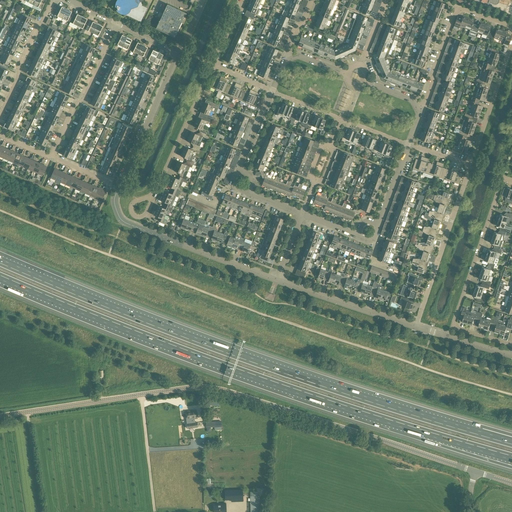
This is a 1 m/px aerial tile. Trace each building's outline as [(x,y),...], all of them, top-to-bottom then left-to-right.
[(35,0),(33,5),(41,9),(45,2),(42,0),(41,0),(35,0)] [(116,5),(115,7),(116,10),(118,12),(119,13),(120,13),(122,14),(123,14),(124,14),(126,14),(126,15),(127,15),(141,22),(147,8),(142,6),(142,5),(141,2),(143,1),(142,0),(117,0),(117,2),(116,3),(116,5)] [(250,0),(248,5),(258,9),(260,4),(250,0)] [(399,0),(398,5),(406,8),(409,9),(411,4),(408,3),(399,0)] [(290,2),(288,7),(297,10),(299,6),(290,2)] [(324,3),(323,6),(332,10),(334,5),(326,2),(325,4),(324,3)] [(364,2),(362,7),(371,10),(372,6),(364,2)] [(158,13),(156,17),(161,19),(156,29),(175,38),(187,13),(168,4),(163,15),(158,13)] [(247,10),(245,13),(254,17),(256,14),(258,15),(260,10),(258,9),(248,5),(246,10),(247,10)] [(398,5),(396,9),(404,13),(406,8),(398,5)] [(283,10),(286,12),(295,15),(297,10),(288,7),(286,6),(283,10)] [(323,6),(322,9),(323,9),(322,11),(330,15),(332,16),(334,11),(332,10),(323,6)] [(360,6),(358,11),(369,15),(371,10),(362,7),(360,6)] [(55,15),(54,16),(56,16),(62,19),(67,9),(62,7),(61,9),(58,8),(54,15),(55,15)] [(67,9),(62,19),(70,22),(73,15),(71,14),(72,11),(67,9)] [(396,9),(394,14),(402,17),(404,13),(396,9)] [(430,10),(428,15),(431,16),(439,19),(441,14),(433,11),(430,10)] [(320,13),(319,16),(328,20),(330,15),(322,11),(321,14),(320,13)] [(286,12),(285,16),(284,16),(289,18),(293,20),(295,15),(286,12)] [(244,15),(241,21),(251,25),(254,17),(245,13),(244,16),(244,15)] [(22,14),(19,19),(29,24),(30,21),(30,22),(32,19),(22,14)] [(73,15),(70,22),(78,26),(82,16),(77,14),(76,17),(73,15)] [(357,14),(355,19),(366,23),(368,18),(357,14)] [(394,14),(392,19),(400,22),(402,17),(394,14)] [(281,15),(279,19),(287,23),(289,18),(284,16),(285,16),(281,15)] [(82,16),(78,26),(83,28),(81,32),(84,33),(86,30),(89,23),(86,21),(87,19),(82,16)] [(319,16),(318,19),(318,21),(326,25),(328,20),(319,16)] [(456,20),(453,28),(458,30),(460,26),(465,28),(468,18),(463,16),(461,21),(456,20)] [(468,18),(465,28),(470,30),(468,36),(471,37),(475,26),(472,25),(474,20),(468,18)] [(19,19),(17,24),(26,28),(29,24),(19,19)] [(285,28),(287,23),(279,19),(277,24),(285,28)] [(355,19),(353,24),(364,28),(366,23),(355,19)] [(392,19),(390,24),(401,28),(403,23),(400,22),(392,19)] [(241,21),(239,26),(249,30),(251,25),(241,21)] [(316,23),(315,26),(324,30),(326,25),(318,21),(317,24),(316,23)] [(89,23),(86,30),(93,33),(98,24),(93,22),(92,24),(89,23)] [(471,37),(470,40),(473,41),(474,38),(475,38),(477,32),(482,34),(485,24),(480,22),(478,27),(475,26),(471,37)] [(17,24),(15,28),(24,33),(26,28),(17,24)] [(98,24),(93,33),(101,37),(105,30),(102,29),(103,26),(98,24)] [(277,24),(275,29),(283,32),(285,28),(277,24)] [(353,24),(351,29),(362,33),(364,28),(353,24)] [(485,24),(482,34),(487,36),(486,38),(490,39),(492,32),(489,31),(491,26),(485,24)] [(239,26),(237,31),(246,35),(249,30),(239,26)] [(387,26),(385,31),(396,35),(398,30),(387,26)] [(48,30),(47,32),(56,37),(59,32),(49,27),(47,30),(48,30)] [(15,28),(13,33),(22,37),(24,33),(15,28)] [(492,32),(490,39),(493,40),(494,38),(499,40),(502,30),(497,28),(495,33),(492,32)] [(275,29),(273,34),(281,37),(283,32),(275,29)] [(351,29),(349,33),(360,38),(362,33),(351,29)] [(502,30),(499,40),(504,42),(503,44),(508,46),(511,36),(507,35),(508,32),(502,30)] [(237,31),(235,36),(244,40),(246,35),(237,31)] [(385,31),(383,36),(394,40),(396,35),(385,31)] [(47,32),(45,37),(54,41),(56,37),(47,32)] [(13,33),(10,37),(20,42),(22,37),(13,33)] [(349,33),(348,38),(350,39),(358,42),(360,38),(349,33)] [(273,34),(271,38),(279,42),(281,37),(273,34)] [(118,36),(115,43),(123,47),(127,37),(122,35),(121,37),(118,36)] [(301,37),(297,46),(301,47),(302,47),(303,47),(307,37),(306,36),(305,38),(302,37),(302,35),(301,37)] [(235,36),(233,40),(242,45),(244,40),(235,36)] [(383,36),(381,40),(392,45),(394,40),(383,36)] [(10,37),(8,42),(17,47),(20,42),(10,37)] [(45,37),(43,41),(52,46),(54,41),(45,37)] [(127,37),(123,47),(130,51),(134,44),(131,42),(132,40),(127,37)] [(268,37),(267,40),(269,42),(269,43),(277,47),(279,42),(271,38),(268,37)] [(307,37),(303,47),(304,47),(304,48),(304,49),(307,50),(311,40),(308,39),(309,38),(307,37)] [(233,40),(230,45),(240,50),(242,45),(233,40)] [(311,40),(307,50),(310,51),(311,51),(311,50),(312,51),(316,42),(311,40)] [(381,40),(380,45),(390,49),(392,45),(381,40)] [(450,45),(453,46),(454,46),(454,45),(463,49),(465,44),(456,40),(455,43),(454,43),(454,44),(451,43),(450,45)] [(43,41),(40,46),(50,50),(52,46),(43,41)] [(8,42),(6,47),(15,51),(17,47),(8,42)] [(134,44),(130,51),(138,54),(143,45),(138,42),(136,45),(134,44)] [(316,42),(312,51),(313,51),(313,52),(314,53),(317,54),(320,44),(316,42)] [(81,48),(83,49),(92,54),(95,49),(86,44),(83,44),(81,48)] [(320,44),(317,54),(320,55),(320,54),(321,54),(322,54),(325,46),(320,44)] [(348,44),(341,47),(345,55),(355,51),(356,47),(348,44)] [(143,45),(138,54),(146,58),(149,51),(150,50),(147,48),(148,47),(143,45)] [(230,45),(228,50),(238,54),(240,50),(230,45)] [(265,51),(268,52),(276,55),(277,53),(278,50),(270,47),(270,46),(268,45),(265,51)] [(380,45),(378,50),(389,54),(390,49),(380,45)] [(453,47),(452,50),(461,53),(463,49),(454,45),(454,46),(453,46),(452,47),(453,47)] [(40,46),(38,51),(48,55),(50,50),(40,46)] [(325,46),(322,54),(323,55),(323,56),(326,57),(330,48),(325,46)] [(6,47),(4,51),(13,56),(15,51),(6,47)] [(335,50),(331,58),(335,59),(345,55),(341,47),(335,50)] [(487,47),(486,50),(490,51),(488,57),(498,60),(499,58),(500,55),(493,52),(494,49),(487,47)] [(330,48),(326,57),(329,59),(330,58),(331,58),(335,50),(330,48)] [(416,48),(414,53),(417,54),(425,57),(427,52),(419,49),(416,48)] [(83,49),(81,54),(90,58),(92,54),(83,49)] [(149,51),(146,58),(154,62),(158,52),(153,50),(152,52),(149,51)] [(228,50),(226,55),(235,59),(238,54),(228,50)] [(378,50),(376,55),(384,58),(387,59),(389,54),(378,50)] [(447,55),(449,56),(450,56),(451,55),(460,58),(461,53),(452,50),(451,53),(450,52),(450,53),(448,53),(447,55)] [(4,51),(2,56),(11,60),(13,56),(4,51)] [(38,51),(36,55),(45,60),(48,55),(38,51)] [(158,52),(154,62),(161,66),(165,59),(162,57),(163,55),(158,52)] [(268,52),(266,56),(274,60),(276,55),(268,52)] [(79,53),(77,57),(88,63),(90,58),(81,54),(79,53)] [(36,55),(34,60),(45,65),(47,61),(45,60),(36,55)] [(225,59),(224,61),(233,65),(235,59),(226,55),(224,59),(225,59)] [(377,69),(382,67),(387,65),(384,58),(376,55),(374,58),(378,67),(376,67),(377,69)] [(450,57),(449,60),(458,63),(460,58),(451,55),(450,56),(449,56),(449,57),(450,57)] [(2,56),(0,59),(0,60),(4,63),(3,65),(8,67),(9,65),(11,63),(10,63),(11,60),(2,56)] [(266,56),(264,61),(272,65),(274,60),(266,56)] [(77,57),(75,62),(86,67),(88,63),(77,57)] [(482,62),(481,64),(488,67),(489,64),(496,66),(497,63),(498,60),(488,57),(486,63),(482,62)] [(113,58),(111,62),(120,67),(122,62),(113,58)] [(34,60),(32,64),(41,69),(45,71),(46,69),(44,68),(45,65),(34,60)] [(261,60),(259,65),(262,66),(270,69),(272,65),(264,61),(261,60)] [(444,62),(443,64),(446,65),(447,66),(447,64),(456,68),(458,63),(449,60),(448,62),(447,62),(447,63),(444,62)] [(75,62),(72,67),(83,72),(86,67),(75,62)] [(111,62),(109,67),(118,71),(120,67),(111,62)] [(32,64),(29,69),(39,73),(41,69),(32,64)] [(446,67),(445,69),(454,73),(456,68),(447,64),(447,66),(446,65),(445,66),(446,67)] [(479,64),(478,67),(480,70),(479,73),(492,78),(493,75),(494,72),(487,70),(488,67),(481,64),(479,64)] [(0,65),(0,73),(6,76),(7,74),(8,75),(9,71),(8,71),(8,69),(0,65)] [(382,67),(377,69),(378,71),(380,70),(383,78),(387,80),(390,71),(387,65),(382,67)] [(262,66),(260,70),(268,74),(270,69),(262,66)] [(72,67),(70,71),(81,77),(83,72),(72,67)] [(109,67),(106,72),(115,76),(118,71),(109,67)] [(28,71),(26,73),(36,78),(39,73),(29,69),(28,71)] [(440,74),(442,75),(443,75),(444,74),(453,77),(454,73),(445,69),(444,72),(443,71),(443,73),(441,72),(440,74)] [(258,70),(256,75),(266,79),(268,74),(260,70),(258,70)] [(390,71),(387,80),(388,80),(388,81),(388,82),(391,83),(396,71),(391,70),(390,71)] [(68,76),(70,77),(79,81),(81,77),(70,71),(68,76)] [(396,71),(391,83),(394,84),(395,84),(395,83),(396,83),(400,73),(396,71)] [(106,72),(104,76),(113,81),(115,76),(106,72)] [(143,73),(141,76),(144,77),(143,78),(152,82),(153,80),(154,81),(156,78),(152,76),(151,76),(145,74),(143,73)] [(401,87),(404,77),(405,75),(400,73),(396,83),(398,84),(397,84),(398,85),(401,87)] [(476,79),(475,82),(482,84),(483,81),(490,84),(491,80),(492,78),(479,73),(477,79),(476,79)] [(443,76),(442,79),(445,80),(451,82),(453,77),(444,74),(443,75),(442,75),(442,76),(443,76)] [(404,77),(401,87),(404,88),(405,87),(406,87),(410,77),(405,75),(404,77)] [(104,76),(102,81),(113,86),(115,82),(113,81),(104,76)] [(214,78),(210,87),(215,90),(218,91),(224,78),(221,76),(219,80),(214,78)] [(27,81),(26,83),(35,87),(37,82),(31,79),(31,78),(28,77),(26,80),(27,81)] [(70,77),(68,81),(77,86),(79,81),(70,77)] [(410,77),(406,87),(407,88),(407,89),(410,90),(414,81),(415,79),(410,77)] [(143,78),(141,83),(150,87),(152,82),(143,78)] [(224,78),(218,91),(215,97),(220,99),(222,95),(225,96),(225,94),(230,85),(227,83),(228,82),(226,82),(227,79),(224,78)] [(444,83),(444,85),(453,88),(454,83),(451,82),(445,80),(444,83)] [(68,81),(66,86),(75,90),(77,86),(68,81)] [(100,85),(109,90),(111,91),(113,86),(102,81),(100,85)] [(414,81),(410,90),(413,91),(414,91),(414,90),(415,91),(419,82),(414,81)] [(136,86),(139,88),(148,92),(150,87),(141,83),(139,82),(136,86)] [(419,82),(415,91),(417,91),(416,92),(417,93),(420,94),(424,84),(419,82)] [(475,82),(474,85),(478,86),(476,92),(486,95),(487,92),(487,93),(488,89),(481,87),(482,84),(475,82)] [(26,83),(23,88),(32,92),(35,87),(26,83)] [(230,85),(225,94),(230,97),(230,96),(233,97),(239,84),(236,83),(234,86),(230,85)] [(239,84),(233,97),(236,99),(240,101),(245,91),(240,89),(242,86),(239,84)] [(100,85),(98,90),(107,94),(109,90),(100,85)] [(443,87),(442,90),(451,93),(453,88),(444,85),(443,86),(442,86),(442,87),(443,87)] [(66,86),(63,91),(70,94),(69,94),(73,96),(74,93),(74,92),(75,90),(66,86)] [(23,88),(21,92),(30,97),(32,92),(23,88)] [(139,88),(137,92),(146,96),(148,92),(139,88)] [(245,91),(240,101),(245,103),(248,104),(254,91),(251,89),(249,93),(245,91)] [(98,90),(95,95),(104,99),(107,94),(98,90)] [(436,94),(439,95),(440,95),(440,94),(449,98),(451,93),(442,90),(441,92),(440,92),(440,93),(437,92),(436,94)] [(135,91),(133,96),(135,97),(144,101),(146,96),(137,92),(135,91)] [(254,91),(248,104),(251,105),(250,106),(255,108),(260,98),(255,96),(257,92),(254,91)] [(21,92),(19,97),(28,102),(30,97),(21,92)] [(470,96),(469,99),(476,101),(477,99),(484,101),(486,98),(485,98),(486,95),(476,92),(474,98),(470,96)] [(58,97),(58,98),(66,102),(69,97),(60,93),(58,97)] [(439,97),(438,99),(447,103),(449,98),(440,94),(440,95),(439,95),(438,96),(439,97)] [(95,95),(93,99),(102,104),(104,99),(95,95)] [(56,96),(54,101),(56,102),(55,103),(64,107),(66,102),(58,98),(58,97),(56,96)] [(19,97),(16,102),(25,106),(28,102),(19,97)] [(135,97),(133,102),(142,106),(144,101),(135,97)] [(93,99),(91,105),(96,107),(101,109),(103,104),(102,104),(93,99)] [(433,104),(435,105),(436,105),(437,104),(446,107),(447,103),(438,99),(437,102),(436,101),(436,103),(434,102),(433,104)] [(469,99),(468,102),(473,103),(471,109),(480,112),(481,110),(483,107),(475,104),(476,101),(469,99)] [(16,102),(14,107),(23,111),(25,106),(16,102)] [(133,102),(131,106),(140,110),(142,106),(133,102)] [(204,102),(202,107),(211,111),(213,106),(218,108),(219,106),(213,103),(211,106),(204,102)] [(276,108),(274,113),(282,117),(284,116),(288,105),(281,102),(279,106),(277,105),(276,108)] [(55,103),(53,107),(62,112),(64,107),(55,103)] [(436,106),(435,109),(444,112),(446,107),(437,104),(436,105),(435,105),(435,106),(436,106)] [(288,105),(284,116),(289,118),(288,119),(291,120),(294,114),(291,113),(293,108),(291,107),(291,106),(288,105)] [(85,111),(93,116),(96,117),(99,111),(96,109),(95,110),(87,106),(85,111)] [(131,106),(129,111),(138,115),(140,110),(131,106)] [(14,107),(12,112),(21,116),(23,111),(14,107)] [(53,107),(51,112),(59,116),(62,112),(53,107)] [(202,107),(200,112),(207,115),(206,118),(212,120),(214,118),(209,115),(211,111),(202,107)] [(294,114),(291,120),(294,122),(295,120),(300,122),(304,111),(296,108),(294,114)] [(465,114),(464,116),(470,119),(471,116),(479,118),(480,115),(479,115),(480,112),(471,109),(469,115),(465,114)] [(85,111),(82,116),(91,120),(93,116),(85,111)] [(129,111),(127,116),(136,120),(138,115),(129,111)] [(304,111),(300,122),(301,124),(302,125),(303,126),(304,127),(307,129),(308,127),(310,121),(307,120),(309,114),(307,113),(307,112),(304,111)] [(426,114),(438,119),(441,120),(443,114),(440,113),(439,114),(431,111),(430,113),(426,112),(426,114)] [(12,112),(9,117),(18,121),(21,116),(12,112)] [(51,112),(48,117),(57,121),(59,116),(51,112)] [(308,127),(311,128),(311,126),(316,128),(321,117),(313,114),(310,121),(308,127)] [(426,114),(425,117),(428,118),(428,121),(436,124),(438,119),(426,114)] [(240,115),(238,119),(247,123),(249,118),(240,115)] [(82,116),(80,121),(88,125),(91,120),(82,116)] [(127,116),(125,120),(131,123),(135,125),(136,122),(135,122),(136,120),(127,116)] [(462,126),(465,126),(474,130),(475,127),(476,127),(477,124),(470,122),(470,119),(464,116),(463,119),(464,120),(462,126)] [(9,117),(7,122),(16,126),(18,121),(9,117)] [(48,117),(46,122),(55,126),(57,121),(48,117)] [(197,117),(195,122),(205,126),(207,121),(211,123),(212,120),(206,118),(205,120),(197,117)] [(321,117),(316,128),(321,130),(320,134),(323,135),(326,127),(323,126),(326,120),(323,119),(324,118),(321,117)] [(238,119),(236,124),(245,128),(247,123),(238,119)] [(80,121),(77,126),(86,130),(88,125),(80,121)] [(5,123),(3,127),(7,129),(7,128),(10,129),(9,130),(12,132),(12,130),(14,131),(16,126),(7,122),(6,124),(5,123)] [(46,122),(44,127),(52,131),(55,126),(46,122)] [(195,122),(193,126),(201,130),(200,132),(206,135),(207,132),(202,130),(205,126),(195,122)] [(122,124),(119,129),(129,133),(130,131),(131,131),(132,129),(128,127),(122,124)] [(236,124),(234,129),(243,132),(245,128),(236,124)] [(422,124),(421,126),(425,128),(424,130),(432,133),(434,128),(422,124)] [(272,125),(270,130),(278,133),(281,128),(272,125)] [(42,126),(40,130),(40,131),(41,132),(50,136),(52,131),(44,127),(42,126)] [(77,126),(75,131),(86,136),(89,131),(86,130),(77,126)] [(459,131),(458,134),(465,136),(466,133),(473,136),(474,132),(473,132),(474,130),(465,126),(463,132),(459,131)] [(231,128),(229,132),(232,134),(241,137),(243,132),(234,129),(231,128)] [(119,129),(117,134),(127,138),(129,133),(119,129)] [(344,134),(341,141),(344,142),(345,140),(350,142),(355,130),(352,129),(351,130),(349,129),(347,135),(344,134)] [(270,130),(268,134),(277,138),(278,133),(270,130)] [(355,130),(350,142),(355,144),(354,147),(357,148),(358,146),(360,140),(357,139),(360,134),(357,133),(358,132),(355,130)] [(75,131),(73,136),(81,140),(84,141),(86,136),(75,131)] [(41,132),(39,137),(48,141),(50,136),(41,132)] [(191,132),(189,137),(198,140),(200,136),(207,139),(209,136),(206,135),(200,132),(198,135),(191,132)] [(117,134),(115,138),(124,142),(127,138),(117,134)] [(232,134),(230,138),(239,142),(241,137),(232,134)] [(266,139),(275,143),(277,144),(278,139),(277,138),(268,134),(266,139)] [(418,134),(418,136),(421,137),(420,140),(429,143),(431,138),(418,134)] [(458,134),(457,137),(461,138),(459,144),(468,147),(469,144),(470,145),(471,141),(464,139),(465,136),(458,134)] [(73,136),(70,141),(79,145),(81,140),(73,136)] [(300,141),(302,142),(312,146),(314,141),(302,136),(300,141)] [(358,146),(361,147),(361,146),(366,148),(371,137),(368,136),(367,137),(365,136),(363,141),(360,140),(358,146)] [(39,137),(37,142),(45,146),(48,141),(39,137)] [(113,137),(111,141),(113,142),(113,143),(122,147),(124,142),(115,138),(113,137)] [(189,137),(187,141),(194,144),(193,147),(199,150),(201,147),(199,147),(201,142),(198,140),(189,137)] [(371,137),(366,148),(372,150),(371,151),(374,153),(376,147),(374,146),(376,140),(373,139),(374,138),(371,137)] [(230,138),(228,143),(237,147),(239,142),(230,138)] [(266,139),(264,144),(273,147),(275,143),(266,139)] [(70,141),(68,145),(77,150),(79,145),(70,141)] [(111,141),(109,146),(111,147),(111,148),(120,152),(122,147),(113,143),(113,142),(111,141)] [(302,142),(301,147),(310,151),(312,146),(302,142)] [(376,147),(374,153),(377,154),(378,152),(383,154),(387,143),(384,142),(384,143),(381,142),(379,148),(376,147)] [(387,143),(383,154),(384,155),(384,156),(385,157),(390,159),(393,153),(390,152),(392,146),(390,145),(390,144),(387,143)] [(264,144),(262,148),(271,152),(273,147),(264,144)] [(452,148),(451,151),(459,153),(460,151),(467,153),(468,150),(467,150),(468,147),(459,144),(458,147),(455,146),(454,149),(452,148)] [(68,145),(66,150),(74,154),(77,150),(68,145)] [(227,146),(225,151),(234,155),(236,150),(227,146)] [(184,147),(182,151),(191,155),(193,151),(198,153),(199,150),(193,147),(192,150),(184,147)] [(301,147),(299,152),(308,156),(310,151),(301,147)] [(12,151),(8,160),(13,163),(17,153),(13,152),(14,149),(12,148),(11,151),(12,151)] [(111,148),(109,152),(118,156),(120,152),(111,148)] [(262,148),(260,153),(269,157),(271,152),(262,148)] [(7,149),(3,158),(8,160),(12,151),(11,151),(7,149)] [(66,150),(63,155),(72,160),(74,154),(66,150)] [(182,151),(180,156),(188,159),(186,162),(193,165),(194,162),(189,160),(191,155),(182,151)] [(225,151),(223,156),(232,160),(234,155),(225,151)] [(109,152),(107,157),(116,161),(118,156),(109,152)] [(299,152),(297,157),(306,160),(308,156),(299,152)] [(17,153),(13,163),(18,165),(22,156),(21,155),(17,153)] [(22,156),(18,165),(23,167),(27,158),(23,156),(24,154),(22,153),(21,155),(22,156)] [(260,153),(258,158),(267,162),(269,157),(260,153)] [(344,153),(342,158),(351,161),(353,156),(344,153)] [(223,156),(221,161),(230,164),(232,160),(223,156)] [(32,160),(28,169),(33,171),(37,162),(33,160),(34,158),(32,157),(31,160),(32,160)] [(107,157),(105,162),(114,166),(116,161),(107,157)] [(297,157),(295,161),(304,165),(306,160),(297,157)] [(416,159),(412,169),(417,171),(418,171),(420,171),(425,158),(422,157),(420,160),(416,159)] [(27,158),(23,167),(28,169),(32,160),(31,160),(27,158)] [(258,158),(256,163),(265,166),(267,162),(258,158)] [(342,158),(340,162),(349,166),(351,161),(342,158)] [(425,158),(420,171),(423,172),(423,173),(428,174),(431,164),(427,162),(428,159),(425,158)] [(178,161),(176,166),(185,170),(187,166),(192,168),(193,165),(186,162),(185,165),(178,161)] [(221,161),(219,165),(228,169),(230,164),(221,161)] [(295,161),(293,166),(302,170),(304,165),(295,161)] [(37,162),(33,171),(38,173),(42,164),(41,164),(37,162)] [(42,164),(38,173),(43,176),(47,167),(43,165),(44,163),(42,162),(41,164),(42,164)] [(105,162),(103,166),(112,170),(114,166),(105,162)] [(340,162),(338,167),(349,171),(351,167),(349,166),(340,162)] [(431,164),(428,174),(433,176),(436,177),(440,163),(437,162),(436,165),(431,164)] [(256,163),(254,167),(260,170),(260,171),(261,175),(264,174),(263,171),(265,166),(256,163)] [(440,163),(436,177),(439,177),(439,178),(443,179),(447,169),(442,168),(444,164),(440,163)] [(219,165),(217,170),(226,174),(228,169),(219,165)] [(101,171),(100,173),(103,175),(104,173),(107,174),(111,176),(112,173),(111,172),(112,170),(103,166),(101,171)] [(176,166),(174,171),(181,174),(180,177),(185,179),(186,180),(188,177),(186,176),(188,171),(185,170),(176,166)] [(293,166),(291,171),(301,175),(302,170),(293,166)] [(377,166),(375,171),(384,174),(386,169),(377,166)] [(338,167),(336,172),(345,176),(347,176),(349,171),(338,167)] [(447,169),(443,179),(448,181),(451,182),(456,168),(452,167),(451,170),(447,169)] [(456,168),(451,182),(454,182),(454,183),(459,184),(462,174),(458,173),(459,169),(456,168)] [(54,169),(50,178),(55,180),(60,171),(54,169)] [(214,169),(212,173),(215,175),(221,177),(224,179),(226,174),(217,170),(214,169)] [(65,173),(60,182),(65,184),(69,175),(66,174),(67,171),(65,170),(63,173),(65,173)] [(372,170),(370,175),(373,176),(382,179),(384,174),(375,171),(372,170)] [(60,171),(55,180),(60,182),(65,173),(63,173),(60,171)] [(336,172),(334,177),(343,180),(345,176),(336,172)] [(212,173),(210,178),(219,182),(221,177),(215,175),(212,173)] [(264,174),(261,175),(263,179),(264,179),(262,186),(265,187),(265,188),(267,189),(271,178),(267,177),(268,176),(265,174),(264,174)] [(69,175),(65,184),(70,187),(74,178),(73,177),(69,175)] [(74,178),(70,187),(75,189),(79,180),(75,178),(76,176),(74,175),(73,177),(74,178)] [(169,181),(179,185),(181,186),(183,182),(184,182),(185,179),(180,177),(178,176),(177,179),(171,176),(169,181)] [(373,176),(371,180),(380,184),(382,179),(373,176)] [(271,178),(267,189),(269,190),(270,189),(273,190),(278,178),(276,177),(275,180),(271,178)] [(334,177),(332,181),(342,185),(343,180),(334,177)] [(205,182),(208,183),(217,187),(219,182),(210,178),(209,181),(208,181),(206,181),(205,182)] [(278,178),(273,190),(276,191),(276,192),(278,193),(282,183),(278,181),(280,178),(278,178)] [(84,182),(80,191),(85,193),(89,184),(85,182),(86,180),(84,179),(83,181),(84,182)] [(406,183),(403,182),(402,184),(405,185),(406,185),(406,184),(415,188),(417,183),(408,179),(407,182),(406,182),(406,183)] [(79,180),(75,189),(80,191),(84,182),(83,181),(79,180)] [(371,180),(370,185),(379,189),(380,184),(371,180)] [(169,181),(167,186),(172,188),(171,191),(179,194),(180,191),(177,190),(179,185),(169,181)] [(282,183),(278,193),(280,194),(281,193),(284,194),(289,182),(287,181),(286,184),(282,183)] [(332,181),(330,186),(340,190),(342,185),(332,181)] [(289,182),(284,194),(288,196),(287,197),(289,198),(290,196),(293,187),(290,186),(291,183),(289,182)] [(208,183),(206,188),(215,191),(217,187),(208,183)] [(89,184),(85,193),(90,195),(94,186),(93,186),(89,184)] [(94,186),(90,195),(95,198),(96,197),(99,189),(95,187),(96,184),(94,184),(93,186),(94,186)] [(290,196),(292,197),(293,196),(296,197),(301,184),(299,184),(298,187),(294,185),(293,187),(290,196)] [(301,184),(296,197),(299,198),(299,199),(301,200),(305,190),(302,188),(303,185),(301,184)] [(413,192),(415,188),(406,184),(406,185),(405,185),(404,186),(405,187),(404,189),(413,192)] [(370,185),(368,190),(377,193),(379,189),(370,185)] [(99,189),(96,197),(102,200),(107,188),(104,187),(103,189),(102,188),(101,189),(99,189)] [(213,196),(215,191),(206,188),(204,193),(203,192),(201,195),(211,199),(212,196),(213,196)] [(504,188),(502,196),(506,197),(505,202),(509,203),(511,192),(511,189),(508,188),(507,189),(504,188)] [(377,193),(368,190),(365,189),(363,194),(366,195),(375,198),(377,193)] [(400,192),(399,194),(401,195),(402,195),(403,194),(412,197),(413,192),(404,189),(403,192),(403,191),(402,192),(400,192)] [(163,196),(172,200),(174,201),(176,196),(178,197),(179,194),(171,191),(170,193),(165,191),(163,196)] [(430,194),(429,196),(431,196),(431,197),(449,203),(450,198),(449,198),(451,194),(444,192),(442,196),(441,195),(435,195),(430,194)] [(317,194),(313,205),(315,205),(315,204),(319,206),(324,193),(322,193),(321,196),(317,194)] [(324,193),(319,206),(322,207),(322,208),(324,209),(327,200),(328,199),(324,197),(325,194),(324,193)] [(222,200),(221,203),(227,205),(230,196),(225,194),(223,200),(222,200)] [(402,196),(401,199),(410,202),(412,197),(403,194),(402,195),(401,195),(401,196),(402,196)] [(366,195),(364,200),(373,203),(375,198),(366,195)] [(163,196),(160,201),(166,203),(165,206),(172,209),(174,206),(170,205),(172,200),(163,196)] [(230,196),(227,205),(230,207),(229,208),(231,209),(231,207),(235,198),(230,196)] [(431,198),(430,199),(433,200),(438,204),(439,204),(438,208),(445,210),(447,206),(447,207),(449,203),(431,197),(431,198)] [(235,198),(231,207),(236,209),(239,200),(235,198)] [(324,209),(323,211),(325,212),(326,211),(329,212),(334,200),(332,199),(331,202),(327,200),(324,209)] [(396,201),(395,203),(398,204),(399,205),(399,203),(408,207),(410,202),(401,199),(400,201),(399,201),(399,202),(396,201)] [(239,200),(236,209),(241,211),(244,202),(239,200)] [(334,200),(329,212),(332,213),(332,214),(334,215),(338,205),(335,203),(336,200),(334,200)] [(338,205),(334,215),(337,216),(337,215),(340,216),(345,204),(346,201),(344,200),(342,206),(338,205)] [(364,200),(362,204),(371,208),(373,203),(364,200)] [(244,202),(241,211),(240,213),(245,215),(249,204),(244,202)] [(398,204),(397,205),(398,206),(397,208),(406,212),(408,207),(399,203),(399,205),(398,204)] [(249,204),(245,215),(250,217),(254,206),(249,204)] [(345,204),(340,216),(344,218),(343,219),(345,220),(350,209),(346,208),(347,205),(345,204)] [(360,209),(358,210),(359,213),(363,212),(364,210),(370,213),(371,208),(362,204),(361,209),(360,209)] [(158,206),(156,211),(166,215),(166,214),(167,215),(168,214),(170,211),(171,212),(172,209),(165,206),(164,208),(158,206)] [(254,219),(259,207),(254,206),(250,217),(254,219)] [(259,207),(254,219),(260,221),(261,218),(260,218),(264,209),(259,207)] [(393,211),(392,213),(394,214),(395,214),(396,213),(405,216),(406,212),(397,208),(396,211),(395,211),(395,212),(393,211)] [(429,211),(428,213),(443,218),(445,214),(444,214),(445,210),(438,208),(437,212),(436,211),(429,211)] [(350,209),(345,220),(348,220),(348,219),(352,221),(354,214),(355,215),(359,213),(358,210),(357,211),(354,209),(353,211),(350,209)] [(156,211),(154,215),(159,218),(158,220),(166,224),(167,221),(164,219),(166,215),(156,211)] [(183,212),(178,226),(180,227),(181,228),(185,230),(188,221),(184,219),(187,213),(183,212)] [(426,212),(424,217),(425,218),(428,219),(430,220),(433,221),(433,224),(440,226),(441,222),(442,223),(443,218),(428,213),(426,212)] [(395,215),(394,218),(403,221),(405,216),(396,213),(395,214),(394,214),(394,215),(395,215)] [(498,217),(497,219),(507,223),(508,220),(509,220),(510,218),(511,218),(511,214),(506,213),(505,216),(500,214),(500,215),(499,215),(498,217)] [(276,215),(273,221),(282,225),(284,220),(279,218),(280,216),(276,215)] [(196,224),(193,231),(196,232),(196,233),(197,234),(200,236),(205,224),(206,221),(198,218),(197,221),(196,224)] [(389,220),(388,222),(391,223),(392,224),(392,223),(401,226),(403,221),(394,218),(393,220),(392,220),(392,221),(389,220)] [(497,219),(496,222),(496,224),(497,225),(496,226),(501,227),(500,230),(506,232),(510,234),(511,230),(505,228),(507,223),(497,219)] [(188,221),(185,230),(189,231),(190,231),(191,230),(193,231),(196,224),(197,221),(194,220),(193,223),(188,221)] [(271,220),(269,225),(280,229),(282,225),(273,221),(271,220)] [(391,225),(390,227),(399,231),(401,226),(392,223),(392,224),(391,223),(390,224),(391,225)] [(205,224),(200,236),(204,237),(206,237),(206,236),(209,237),(212,230),(213,227),(205,224)] [(424,227),(423,229),(438,234),(439,230),(440,226),(433,224),(431,227),(430,227),(424,227)] [(279,234),(280,229),(269,225),(267,230),(270,231),(279,234)] [(212,230),(209,237),(212,238),(211,239),(212,240),(216,242),(219,233),(215,231),(217,227),(213,226),(213,227),(212,230)] [(386,230),(385,232),(387,233),(388,233),(389,232),(398,235),(399,231),(390,227),(389,230),(388,230),(388,231),(386,230)] [(423,229),(422,232),(428,235),(429,236),(427,240),(434,242),(436,238),(437,238),(438,234),(423,229)] [(491,237),(501,240),(504,241),(504,238),(506,232),(500,230),(499,234),(494,232),(494,233),(493,233),(492,235),(491,237)] [(270,231),(268,235),(277,239),(279,234),(270,231)] [(312,231),(310,236),(319,239),(321,234),(312,231)] [(219,233),(216,242),(220,243),(220,242),(221,243),(222,241),(224,242),(227,235),(227,236),(228,233),(225,232),(224,234),(219,233)] [(388,234),(387,237),(396,240),(398,235),(389,232),(388,233),(387,233),(387,234),(388,234)] [(227,235),(224,242),(227,243),(226,245),(228,245),(227,246),(231,247),(235,238),(227,236),(227,235)] [(266,235),(264,239),(275,244),(277,239),(268,235),(266,235)] [(310,236),(308,240),(317,244),(319,239),(310,236)] [(334,236),(331,245),(335,247),(339,238),(334,236)] [(491,237),(490,240),(490,242),(491,242),(491,243),(495,245),(494,248),(500,250),(501,247),(500,246),(501,244),(500,243),(501,240),(491,237)] [(235,238),(231,247),(235,249),(235,248),(237,249),(237,247),(240,248),(243,239),(240,238),(239,240),(235,238)] [(339,238),(335,247),(340,249),(344,240),(339,238)] [(243,239),(240,248),(242,249),(242,251),(243,251),(243,252),(247,253),(250,244),(244,242),(245,239),(243,239)] [(264,239),(262,244),(264,245),(273,248),(275,244),(264,239)] [(308,240),(306,245),(315,248),(317,244),(308,240)] [(344,240),(340,249),(345,250),(348,241),(344,240)] [(381,241),(380,244),(392,248),(394,243),(386,240),(385,242),(381,241)] [(418,243),(418,245),(433,250),(434,246),(433,246),(434,242),(427,240),(426,243),(425,243),(418,243)] [(348,241),(345,250),(350,252),(353,243),(348,241)] [(353,243),(350,252),(354,254),(358,245),(353,243)] [(380,244),(379,246),(383,247),(382,250),(391,253),(392,248),(380,244)] [(264,245),(262,250),(271,253),(273,248),(264,245)] [(306,245),(305,250),(314,253),(315,248),(306,245)] [(358,245),(354,254),(359,256),(363,247),(358,245)] [(418,245),(417,247),(422,251),(423,252),(422,255),(429,258),(430,254),(431,254),(433,250),(418,245)] [(363,247),(359,256),(364,258),(367,249),(363,247)] [(486,252),(485,255),(495,258),(497,253),(501,254),(502,251),(500,250),(494,248),(493,251),(488,249),(488,251),(488,250),(486,252)] [(367,249),(364,258),(369,260),(372,251),(367,249)] [(262,250),(259,258),(267,261),(268,258),(269,258),(271,253),(262,250)] [(305,250),(303,255),(312,258),(314,253),(305,250)] [(378,254),(377,256),(379,257),(379,259),(387,263),(389,258),(378,254)] [(303,255),(301,259),(310,263),(312,258),(303,255)] [(413,259),(412,261),(427,266),(429,262),(428,262),(429,258),(422,255),(421,259),(420,259),(413,259)] [(485,255),(484,257),(484,260),(485,260),(485,261),(489,262),(488,266),(494,268),(495,264),(494,264),(495,261),(494,261),(495,258),(485,255)] [(301,259),(299,264),(308,267),(310,263),(301,259)] [(412,261),(411,263),(417,267),(418,268),(416,272),(424,274),(425,270),(426,270),(427,266),(412,261)] [(298,269),(296,274),(304,278),(308,267),(299,264),(297,269),(298,269)] [(479,272),(489,276),(491,276),(493,271),(494,268),(488,266),(487,269),(482,267),(482,268),(480,270),(479,272)] [(320,269),(317,278),(321,280),(321,279),(323,280),(323,278),(326,279),(328,272),(320,269)] [(328,272),(326,279),(329,279),(328,281),(329,282),(333,284),(336,275),(332,273),(333,270),(329,269),(328,272)] [(409,276),(406,285),(414,288),(415,284),(420,286),(422,280),(417,279),(418,276),(409,272),(408,276),(409,276)] [(479,272),(478,275),(478,277),(479,277),(479,278),(483,280),(482,283),(490,286),(491,282),(487,281),(489,276),(479,272)] [(336,275),(333,284),(337,285),(337,284),(338,285),(339,283),(342,284),(344,277),(345,275),(345,274),(342,273),(340,276),(336,275)] [(344,277),(342,284),(344,285),(344,287),(345,287),(345,288),(349,289),(352,280),(347,278),(348,276),(345,275),(344,277)] [(352,280),(349,289),(353,290),(354,290),(355,288),(357,289),(360,280),(353,277),(352,280)] [(360,280),(357,289),(360,290),(359,292),(361,292),(360,293),(364,294),(367,285),(363,283),(363,281),(360,280)] [(474,287),(473,290),(483,293),(485,288),(489,289),(490,286),(482,283),(481,286),(476,285),(476,286),(474,287)] [(367,285),(364,294),(368,296),(368,295),(370,295),(370,293),(373,294),(375,288),(367,285)] [(403,285),(402,288),(407,290),(405,297),(411,299),(411,297),(416,299),(417,293),(413,292),(414,288),(403,285)] [(375,288),(373,294),(376,295),(375,297),(376,298),(380,300),(383,290),(375,288)] [(383,290),(380,300),(384,301),(384,300),(385,301),(386,299),(389,300),(391,293),(383,290)] [(473,290),(472,292),(472,295),(473,295),(473,296),(477,298),(476,301),(484,303),(485,300),(481,299),(483,293),(473,290)] [(401,296),(400,300),(404,301),(402,306),(412,310),(414,304),(409,303),(410,299),(401,296)] [(463,308),(461,316),(464,317),(462,323),(467,324),(471,312),(466,311),(467,309),(463,308)] [(471,310),(471,312),(467,324),(472,326),(474,320),(477,321),(479,313),(471,310)] [(479,313),(477,321),(480,322),(478,327),(483,329),(486,319),(482,317),(483,314),(479,313)] [(486,319),(483,329),(488,330),(490,325),(493,325),(496,317),(492,316),(491,320),(486,319)] [(496,317),(493,325),(496,326),(494,332),(499,334),(504,319),(503,321),(498,320),(499,318),(496,317)] [(504,319),(499,334),(504,335),(506,329),(511,331),(511,326),(511,320),(508,320),(504,319)] [(196,410),(185,411),(187,428),(195,427),(194,419),(197,419),(196,410)] [(242,490),(225,491),(225,500),(239,499),(238,496),(243,496),(242,490)] [(250,497),(250,511),(258,511),(258,496),(250,496),(250,497)]
